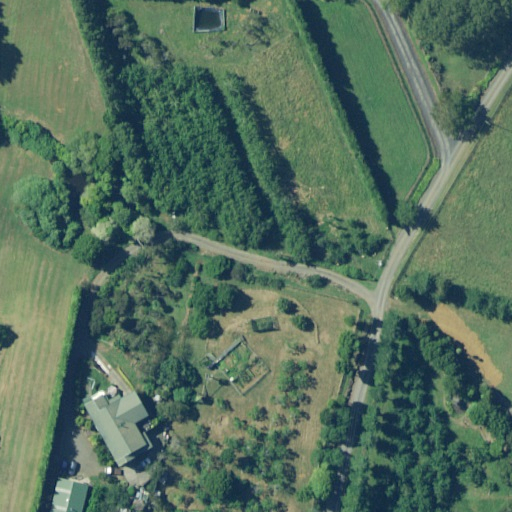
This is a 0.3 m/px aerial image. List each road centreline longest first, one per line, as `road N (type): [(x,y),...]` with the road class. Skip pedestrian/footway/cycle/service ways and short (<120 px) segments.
road 1 (unknown): [(329,511),(378,279),(411,211),(511,53)]
road 2 (unknown): [(452,146),(393,0)]
